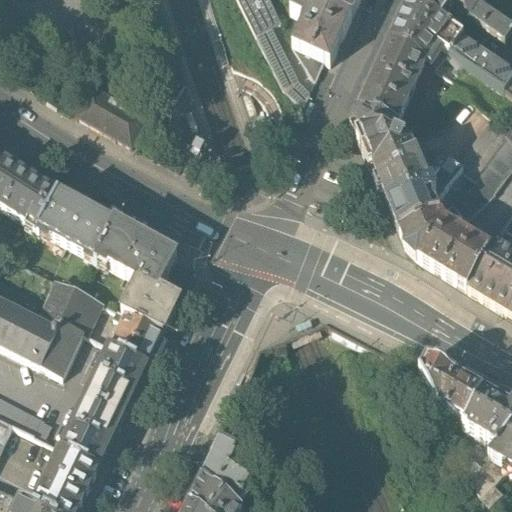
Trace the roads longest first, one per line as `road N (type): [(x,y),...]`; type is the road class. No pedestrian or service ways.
road 1 (primary): [(0,106),(112,176),(267,253)]
road 2 (primary): [(136,511),(267,253)]
road 3 (tertiary): [(387,0),(267,253)]
road 4 (primary): [(267,253),(435,331)]
